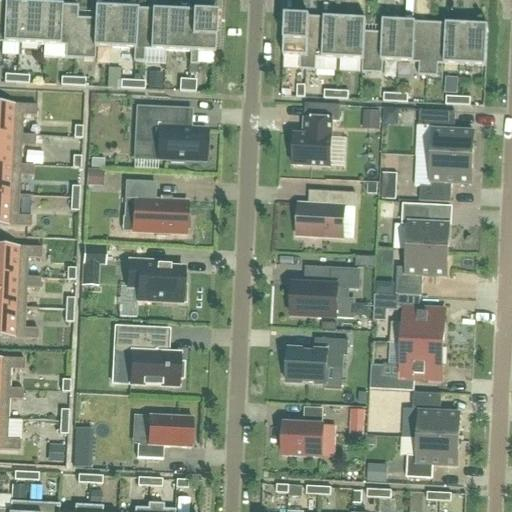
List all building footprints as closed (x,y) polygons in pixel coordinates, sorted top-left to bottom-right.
[(0,45),(18,47),(20,6),(0,5),(0,45)] [(43,48),(45,7),(20,6),(18,47),(43,48)] [(76,21),(77,21),(78,9),(45,7),(43,48),(65,49),(65,61),(74,62),(76,21)] [(109,51),(111,11),(94,10),(94,22),(77,21),(76,21),(74,62),(94,63),(95,50),(109,51)] [(134,52),(136,12),(111,11),(109,51),(133,52),(134,52)] [(165,54),(167,13),(136,12),(134,52),(133,52),(133,65),(143,65),(144,53),(165,54)] [(190,55),(192,15),(167,13),(165,54),(190,55)] [(190,55),(189,67),(197,68),(197,55),(214,56),(216,16),(192,15),(190,55)] [(306,73),(309,20),(286,19),(283,59),(301,60),(300,73),(306,73)] [(338,62),(340,22),(309,20),(306,73),(316,73),(317,61),(338,62)] [(365,35),(366,35),(366,23),(340,22),(338,62),(363,63),(364,63),(365,35)] [(398,65),(400,25),(383,24),(383,36),(366,35),(365,35),(364,63),(363,63),(362,76),(383,77),(384,64),(398,65)] [(429,79),(431,26),(400,25),(398,65),(420,66),(419,79),(429,79)] [(460,68),(462,28),(431,26),(429,79),(438,80),(439,67),(460,68)] [(462,28),(460,68),(486,70),(488,29),(462,28)] [(43,48),(43,60),(65,61),(65,49),(43,48)] [(5,78),(4,86),(16,87),(17,78),(5,78)] [(28,87),(29,79),(17,78),(16,87),(28,87)] [(150,78),(149,89),(161,90),(161,79),(150,78)] [(61,81),(60,89),(73,89),(73,81),(61,81)] [(85,90),(85,82),(73,81),(73,89),(85,90)] [(180,83),(179,95),(187,95),(188,83),(180,83)] [(195,96),(196,83),(188,83),(187,95),(195,96)] [(132,92),(132,84),(120,84),(120,92),(132,92)] [(132,84),(132,92),(144,93),(145,85),(132,84)] [(305,101),(306,88),(298,88),(297,100),(305,101)] [(337,102),(337,94),(325,93),(324,102),(337,102)] [(337,94),(337,102),(349,103),(349,95),(337,94)] [(396,105),(396,97),(384,96),(384,105),(396,105)] [(396,97),(396,105),(408,106),(408,98),(396,97)] [(458,109),(459,100),(447,100),(446,108),(458,109)] [(459,100),(458,109),(470,109),(471,101),(459,100)] [(0,137),(22,139),(22,138),(23,119),(36,119),(36,109),(0,106),(0,137)] [(309,107),(308,123),(333,124),(340,125),(341,109),(309,107)] [(184,164),(204,165),(206,133),(191,132),(186,126),(186,113),(137,110),(135,144),(158,146),(157,162),(170,163),(170,166),(184,166),(184,164)] [(365,114),(364,128),(380,129),(381,115),(365,114)] [(432,160),(473,162),(474,136),(455,135),(455,116),(420,114),(419,129),(434,130),(432,160)] [(294,137),(293,169),(331,171),(332,139),(333,124),(308,123),(307,138),(294,137)] [(74,129),(74,142),(82,142),(82,130),(74,129)] [(416,129),(415,159),(432,160),(434,130),(419,129),(416,129)] [(35,139),(22,138),(22,139),(0,137),(0,167),(20,169),(20,168),(21,149),(34,149),(35,139)] [(415,159),(414,189),(421,189),(431,190),(432,160),(415,159)] [(72,172),(80,172),(81,160),(73,160),(72,172)] [(472,188),(473,162),(432,160),(431,190),(421,189),(420,205),(451,206),(452,187),(472,188)] [(33,169),(20,168),(20,169),(0,167),(0,197),(19,199),(20,179),(33,179),(33,169)] [(87,173),(86,188),(98,189),(99,173),(87,173)] [(154,204),(155,187),(125,185),(124,203),(123,221),(133,221),(132,235),(155,236),(155,239),(168,240),(168,237),(185,238),(185,233),(189,233),(189,222),(186,222),(187,205),(154,204)] [(71,202),(79,202),(79,190),(71,190),(71,202)] [(383,192),(382,201),(396,201),(396,193),(383,192)] [(355,211),(356,196),(329,195),(328,209),(298,207),(297,239),(344,242),(345,210),(355,211)] [(18,219),(19,199),(0,197),(0,228),(8,229),(30,230),(31,220),(18,219)] [(78,214),(79,202),(71,202),(70,214),(78,214)] [(408,253),(448,255),(450,229),(430,228),(431,209),(403,207),(402,228),(409,228),(408,253)] [(396,227),(394,252),(408,253),(409,228),(402,228),(396,227)] [(83,266),(84,266),(84,276),(95,277),(95,266),(105,267),(105,249),(84,248),(83,266)] [(0,279),(27,281),(28,261),(41,262),(41,251),(0,249),(0,279)] [(447,281),(448,255),(408,253),(407,271),(397,270),(396,298),(422,299),(423,279),(447,281)] [(375,261),(355,260),(355,270),(375,271),(375,261)] [(137,291),(137,304),(185,306),(186,289),(182,289),(183,272),(169,271),(169,270),(159,269),(159,266),(128,264),(127,290),(137,291)] [(67,283),(75,284),(75,272),(67,271),(67,283)] [(358,292),(359,274),(331,273),(330,289),(292,287),(291,319),(337,321),(353,322),(354,304),(347,304),(348,291),(358,292)] [(40,281),(27,281),(0,279),(0,310),(25,311),(26,291),(39,292),(40,281)] [(378,286),(377,297),(394,298),(395,287),(378,286)] [(399,300),(376,298),(374,323),(386,323),(387,313),(398,313),(399,300)] [(65,313),(73,314),(74,302),(66,301),(65,313)] [(24,332),(25,311),(0,310),(0,340),(37,343),(37,332),(24,332)] [(402,347),(443,349),(445,313),(404,311),(403,327),(402,347)] [(73,326),(73,314),(65,313),(65,325),(73,326)] [(391,326),(390,346),(402,347),(403,327),(391,326)] [(167,351),(168,333),(132,332),(132,338),(115,337),(114,356),(131,357),(130,387),(178,389),(178,381),(183,381),(183,366),(179,366),(179,358),(163,357),(163,351),(167,351)] [(327,370),(344,371),(344,359),(348,359),(349,343),(322,342),(322,356),(289,355),(289,360),(285,359),(284,379),(288,380),(288,384),(327,386),(327,370)] [(442,384),(443,349),(402,347),(401,364),(400,382),(442,384)] [(0,392),(9,392),(10,372),(23,373),(24,363),(0,361),(0,392)] [(383,369),(372,368),(371,392),(394,393),(394,380),(382,379),(383,369)] [(69,396),(70,383),(62,383),(61,395),(69,396)] [(22,393),(9,392),(0,392),(0,422),(8,423),(9,402),(22,403),(22,393)] [(419,442),(459,444),(460,418),(441,417),(442,398),(413,396),(413,411),(420,412),(419,442)] [(60,425),(68,426),(68,413),(60,413),(60,425)] [(284,427),(282,459),(322,461),(324,429),(322,429),(323,414),(306,413),(305,428),(284,427)] [(352,413),(350,440),(362,441),(364,413),(352,413)] [(190,451),(192,422),(149,420),(148,449),(137,448),(136,461),(162,462),(163,450),(190,451)] [(7,443),(8,423),(0,422),(0,452),(19,454),(20,443),(7,443)] [(67,438),(68,426),(60,425),(59,437),(67,438)] [(458,470),(459,444),(419,442),(418,460),(408,459),(407,481),(433,482),(433,468),(458,470)] [(52,448),(51,463),(62,464),(63,449),(52,448)] [(89,460),(72,459),(71,472),(89,473),(89,460)] [(384,467),(369,467),(368,483),(383,484),(384,467)] [(26,484),(26,476),(14,475),(14,483),(26,484)] [(26,476),(26,484),(38,484),(38,476),(26,476)] [(89,487),(90,479),(78,478),(77,486),(89,487)] [(90,479),(89,487),(101,487),(102,479),(90,479)] [(149,490),(149,482),(137,481),(137,489),(149,490)] [(149,482),(149,490),(161,490),(162,482),(149,482)] [(187,492),(188,484),(176,483),(175,491),(187,492)] [(289,497),(289,489),(277,488),(277,496),(289,497)] [(30,489),(30,506),(41,506),(41,489),(30,489)] [(289,497),(289,501),(302,501),(303,489),(289,489),(289,497)] [(319,498),(319,490),(307,490),(307,498),(319,498)] [(319,490),(319,498),(331,499),(331,491),(319,490)] [(13,491),(12,505),(24,505),(25,492),(13,491)] [(379,502),(380,493),(368,493),(367,501),(379,502)] [(380,493),(379,502),(391,502),(392,494),(380,493)] [(362,506),(362,495),(355,494),(354,505),(362,506)] [(439,505),(440,496),(428,496),(427,504),(439,505)] [(440,496),(439,505),(451,505),(452,497),(440,496)]
